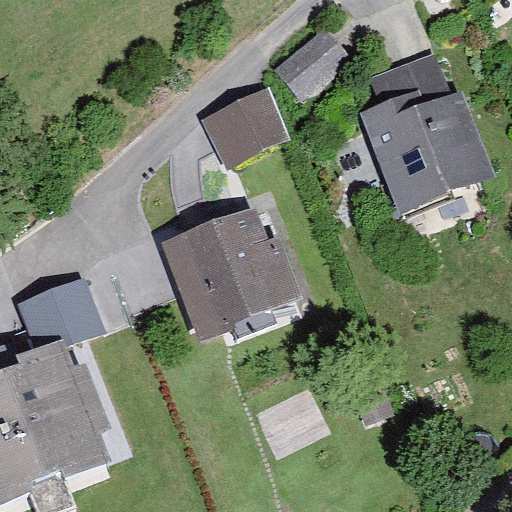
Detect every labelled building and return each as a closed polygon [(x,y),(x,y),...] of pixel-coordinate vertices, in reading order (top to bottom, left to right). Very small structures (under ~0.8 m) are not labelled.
[(338,29),(287,67),(308,95),(359,57),(338,29)] [(279,88),(213,117),(236,170),(302,142),(279,88)] [(459,94),(376,130),(418,226),(501,190),(459,94)] [(274,218),(189,256),(230,350),(316,313),(274,218)] [(0,511),(128,457),(91,371),(123,357),(101,305),(35,334),(47,360),(0,380),(0,511)]
